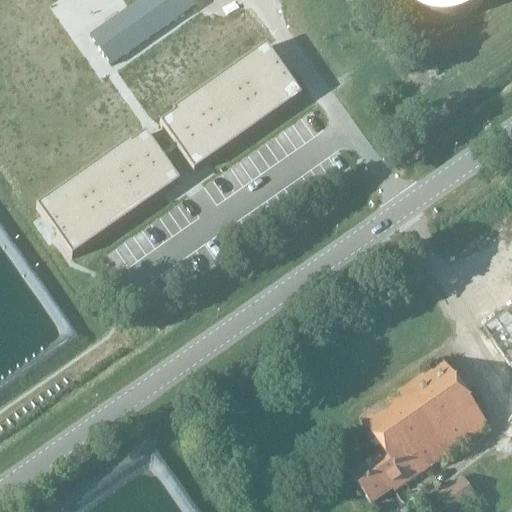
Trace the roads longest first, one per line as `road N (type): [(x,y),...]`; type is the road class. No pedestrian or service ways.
road 1 (tertiary): [(0,487),(511,129)]
road 2 (unknown): [(392,213),(275,46),(256,0)]
